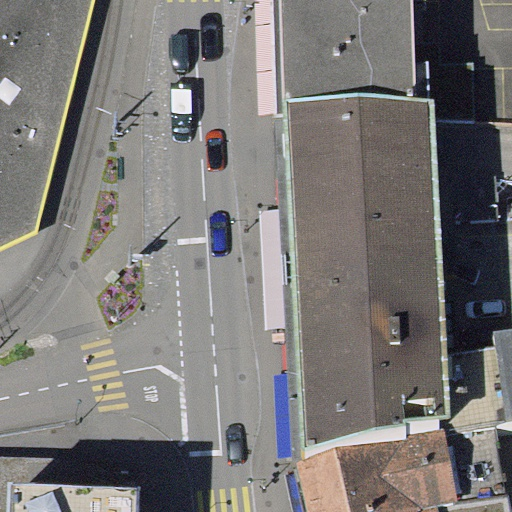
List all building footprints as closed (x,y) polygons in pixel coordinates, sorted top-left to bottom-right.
[(96,0),(0,0),(0,261),(35,244),(96,0)] [(414,0),(279,0),(282,118),(413,121),(414,0)] [(413,121),(282,118),(300,471),(450,439),(443,365),(438,121),(413,121)] [(482,358),(443,365),(450,439),(455,511),(503,511),(490,436),(511,433),(511,340),(481,343),(482,358)] [(455,511),(450,439),(300,471),(311,511),(455,511)] [(134,511),(135,492),(3,487),(2,511),(134,511)]
